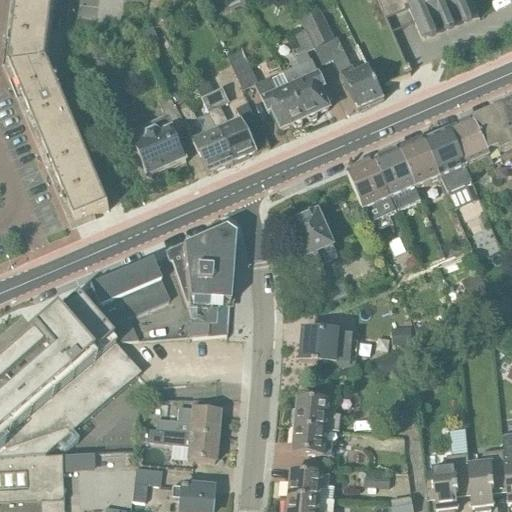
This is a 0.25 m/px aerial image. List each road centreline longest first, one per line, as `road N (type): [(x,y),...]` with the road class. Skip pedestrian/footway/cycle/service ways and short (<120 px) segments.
road 1 (unclassified): [(247,511),(263,299),(238,191)]
road 2 (tertiary): [(238,191),(511,72)]
road 3 (tertiary): [(0,293),(238,191)]
